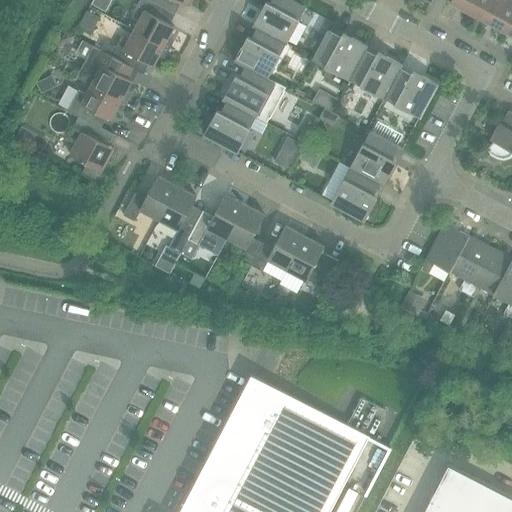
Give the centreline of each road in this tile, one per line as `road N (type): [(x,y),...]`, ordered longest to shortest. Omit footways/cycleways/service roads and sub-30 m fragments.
road 1 (residential): [(426,176),(394,231),(371,242),(155,137),(229,0)]
road 2 (residential): [(426,176),(464,106),(465,76),(341,0)]
